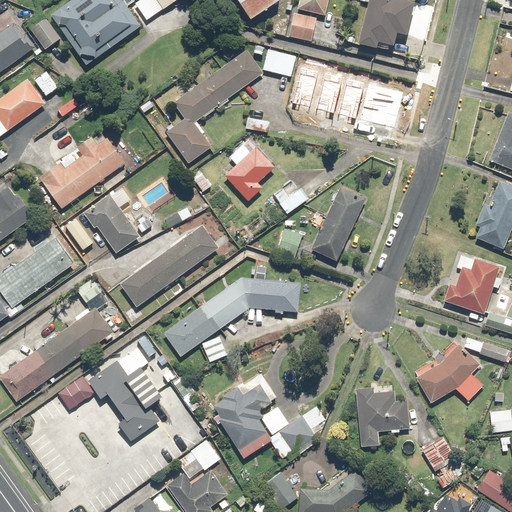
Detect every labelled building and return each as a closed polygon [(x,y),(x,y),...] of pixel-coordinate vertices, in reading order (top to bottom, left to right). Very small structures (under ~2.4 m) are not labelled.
[(72,0),(51,15),(87,65),(143,26),(127,4),(133,0),(72,0)] [(238,0),(251,19),(280,0),(279,0),(238,0)] [(326,14),(329,0),(300,0),(299,8),(326,14)] [(361,0),(369,2),(359,43),(376,48),(378,41),(394,45),(397,32),(408,35),(416,1),(410,0),(361,0)] [(317,18),(294,12),(289,36),(312,42),(317,18)] [(46,17),(30,28),(45,50),(62,38),(46,17)] [(0,73),(36,47),(26,33),(23,36),(14,23),(0,33),(0,73)] [(264,72),(246,48),(174,103),(185,118),(167,132),(190,162),(212,146),(194,122),(218,104),(221,107),(228,101),(227,100),(264,72)] [(296,56),(268,50),(263,70),(292,76),(296,56)] [(301,66),(292,101),(309,105),(318,71),(301,66)] [(46,71),(35,80),(47,97),(59,88),(46,71)] [(326,74),(317,109),(334,113),(343,78),(326,74)] [(28,77),(0,97),(0,119),(9,131),(47,102),(28,77)] [(346,78),(338,113),(355,117),(364,83),(346,78)] [(369,85),(361,118),(394,125),(402,93),(369,85)] [(511,112),(509,111),(490,160),(511,168),(511,112)] [(248,118),(247,129),(268,131),(269,121),(248,118)] [(62,164),(40,179),(62,209),(125,164),(106,138),(97,144),(92,136),(76,147),(82,157),(65,169),(62,164)] [(237,163),(224,175),(249,201),(264,187),(259,182),(276,166),(256,146),(248,154),(242,147),(232,157),(237,163)] [(201,173),(194,179),(204,192),(211,186),(201,173)] [(349,174),(345,182),(355,188),(360,179),(349,174)] [(505,248),(511,229),(511,186),(499,181),(489,206),(486,205),(478,224),(481,225),(476,237),(505,248)] [(0,241),(35,215),(12,185),(0,193),(0,241)] [(366,200),(341,187),(312,248),(337,260),(366,200)] [(283,189),(274,195),(287,213),(306,200),(298,189),(289,196),(283,189)] [(94,227),(97,225),(117,253),(140,236),(110,195),(84,214),(94,227)] [(193,215),(189,207),(178,212),(182,221),(193,215)] [(77,218),(66,226),(83,250),(94,242),(77,218)] [(153,226),(148,218),(137,226),(142,234),(153,226)] [(202,224),(121,284),(138,308),(219,248),(202,224)] [(55,238),(0,277),(0,288),(14,307),(74,264),(55,238)] [(485,313),(493,285),(500,287),(502,279),(496,278),(499,267),(462,256),(458,267),(461,268),(456,285),(451,284),(446,302),(485,313)] [(94,277),(77,288),(86,302),(103,290),(94,277)] [(165,333),(181,356),(249,307),(298,310),(300,281),(242,278),(165,333)] [(490,312),(486,325),(511,333),(511,298),(495,293),(489,311),(490,312)] [(0,319),(9,313),(0,301),(0,319)] [(78,321),(0,376),(18,402),(50,379),(52,383),(63,375),(61,371),(106,339),(107,340),(115,334),(96,307),(90,311),(88,309),(76,317),(78,321)] [(145,334),(137,339),(149,357),(157,352),(145,334)] [(220,336),(202,343),(210,363),(228,356),(220,336)] [(419,377),(417,378),(432,403),(460,386),(481,364),(460,343),(458,345),(454,342),(443,353),(446,356),(441,362),(432,367),(429,363),(416,371),(419,377)] [(484,342),(480,353),(504,362),(509,351),(484,342)] [(152,358),(164,375),(166,374),(170,379),(177,374),(160,352),(152,358)] [(128,375),(118,359),(90,379),(132,440),(161,421),(149,405),(162,397),(141,366),(128,375)] [(270,438),(290,424),(278,406),(264,416),(259,409),(273,400),(262,383),(244,394),(238,385),(223,395),(226,399),(215,405),(223,418),(219,420),(245,458),(272,441),(270,438)] [(374,388),(357,389),(362,445),(380,444),(379,431),(392,430),(392,432),(399,432),(399,430),(410,429),(409,405),(401,406),(401,402),(395,403),(394,391),(374,392),(374,388)] [(506,391),(495,389),(493,402),(504,404),(506,391)] [(270,438),(272,441),(272,440),(284,458),(299,448),(302,453),(319,442),(314,434),(322,428),(320,424),(327,420),(317,406),(290,424),(270,438)] [(511,410),(493,410),(492,433),(511,433),(511,410)] [(425,446),(422,447),(435,471),(440,468),(444,475),(437,479),(443,488),(461,477),(452,461),(456,458),(444,436),(432,443),(430,439),(423,443),(425,446)] [(511,437),(501,437),(501,451),(508,451),(509,445),(511,445),(510,458),(511,458),(511,437)] [(212,438),(178,461),(190,479),(204,469),(205,471),(222,460),(219,455),(222,453),(212,438)] [(328,489),(300,488),(298,511),(344,511),(352,506),(354,510),(361,505),(359,502),(373,491),(356,468),(328,489)] [(511,487),(503,482),(505,478),(490,468),(476,488),(511,511),(511,487)] [(184,473),(168,485),(187,511),(211,511),(213,511),(210,507),(229,494),(212,470),(192,484),(184,473)] [(280,472),(263,484),(280,509),(298,498),(280,472)] [(434,508),(431,511),(464,511),(471,499),(459,492),(457,496),(446,490),(436,509),(434,508)] [(140,511),(169,511),(168,511),(161,511),(150,497),(142,503),(144,506),(139,509),(140,511)] [(479,511),(473,508),(470,511),(503,511),(506,509),(491,500),(483,511),(479,511)]
